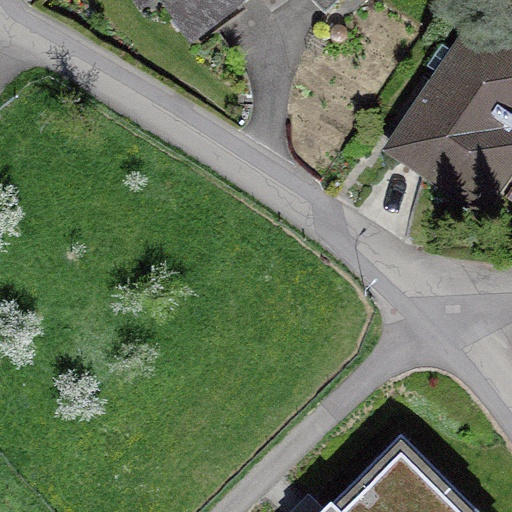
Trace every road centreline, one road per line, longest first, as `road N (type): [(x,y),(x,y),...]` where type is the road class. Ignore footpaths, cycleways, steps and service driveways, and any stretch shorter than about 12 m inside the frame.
road 1 (residential): [(436,312),(354,237),(117,78),(0,13)]
road 2 (residential): [(228,511),(436,312)]
